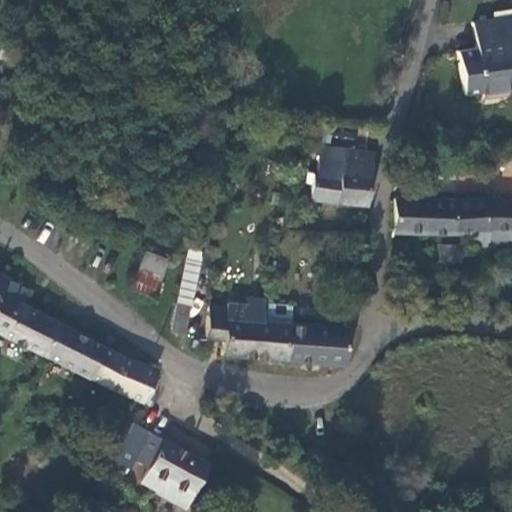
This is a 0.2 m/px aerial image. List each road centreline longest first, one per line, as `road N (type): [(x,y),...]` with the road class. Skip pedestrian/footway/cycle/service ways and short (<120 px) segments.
road 1 (residential): [(0,230),(186,369),(263,390),(318,394),(337,386),(372,345)]
road 2 (residential): [(428,0),(390,142),(372,345)]
road 3 (residential): [(372,345),(431,323),(511,319)]
